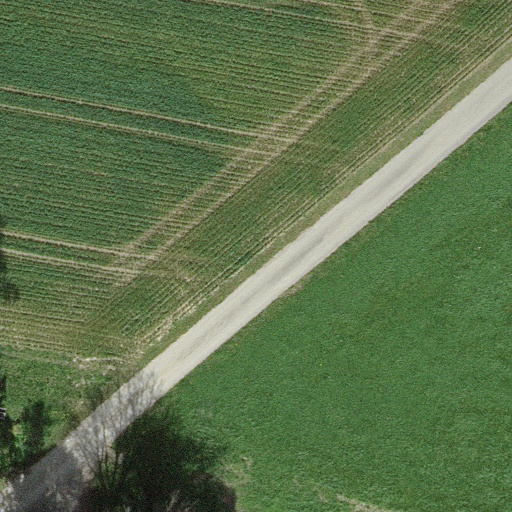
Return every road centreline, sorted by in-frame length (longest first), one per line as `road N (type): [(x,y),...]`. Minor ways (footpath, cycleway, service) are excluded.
road 1 (track): [(511,88),(222,336),(0,511)]
road 2 (track): [(0,369),(148,393)]
